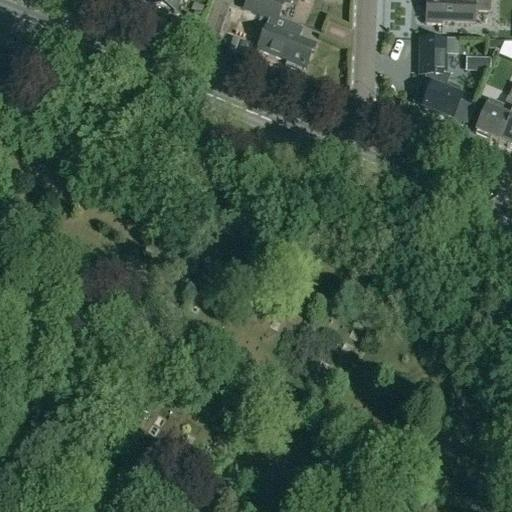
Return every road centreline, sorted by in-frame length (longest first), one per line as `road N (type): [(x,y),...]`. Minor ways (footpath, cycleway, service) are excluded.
road 1 (tertiary): [(361,161),(0,13)]
road 2 (tertiary): [(511,221),(361,161)]
road 3 (residential): [(361,161),(367,0)]
